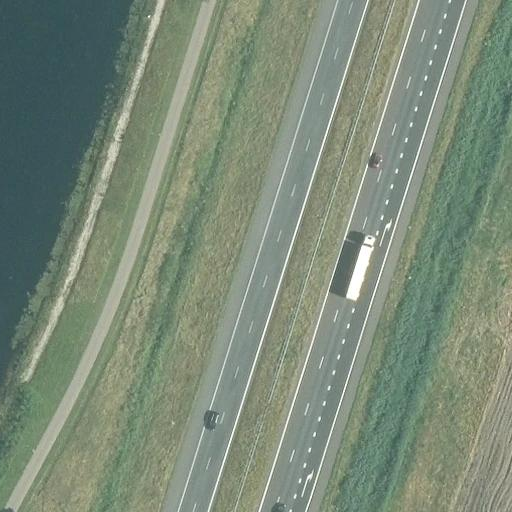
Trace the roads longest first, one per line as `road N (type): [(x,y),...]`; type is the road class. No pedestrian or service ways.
road 1 (motorway): [(275,511),(434,0)]
road 2 (motorway): [(345,0),(186,511)]
